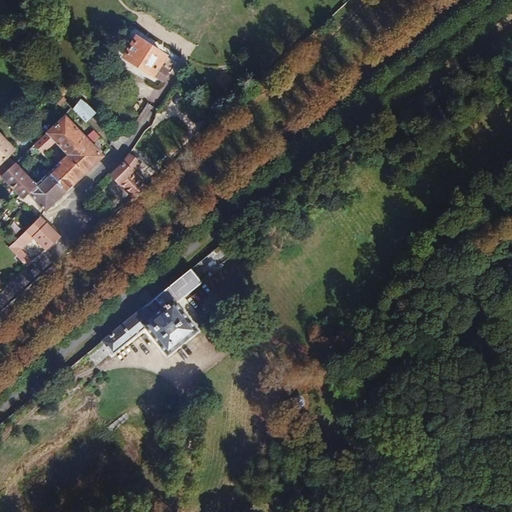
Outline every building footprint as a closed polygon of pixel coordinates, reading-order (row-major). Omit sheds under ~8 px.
[(163,54),(137,38),(125,57),(162,80),(168,71),(170,72),(172,69),(163,63),(162,66),(158,63),(163,54)] [(163,63),(172,69),(176,63),(163,54),(158,63),(162,66),(163,63)] [(59,99),(57,97),(52,101),(58,107),(66,100),(61,96),(59,99)] [(86,122),(97,113),(87,104),(81,99),(73,109),(86,122)] [(66,192),(103,156),(65,116),(47,132),(56,141),(67,152),(65,154),(67,156),(49,173),(66,192)] [(43,154),(56,141),(47,132),(34,145),(43,154)] [(0,176),(1,176),(7,170),(0,163),(7,156),(15,149),(0,133),(0,176)] [(7,170),(14,163),(7,156),(0,163),(7,170)] [(66,192),(49,173),(38,183),(36,181),(34,183),(14,163),(7,170),(1,176),(23,199),(28,194),(45,212),(66,192)] [(148,189),(123,163),(110,175),(135,200),(148,189)] [(110,213),(105,217),(109,222),(114,218),(110,213)] [(60,237),(39,216),(29,226),(30,227),(49,246),(60,237)] [(30,227),(26,232),(43,251),(49,246),(30,227)] [(147,305),(102,341),(113,354),(145,328),(167,355),(197,330),(176,303),(201,283),(191,270),(153,300),(159,307),(152,312),(147,305)] [(147,305),(152,312),(159,307),(153,300),(147,305)] [(296,409),(299,409),(302,408),(303,406),(304,404),(305,402),(304,400),(303,399),(300,397),(299,396),(295,396),(293,398),(292,399),(291,402),(291,405),(293,407),(294,408),(296,409)]
